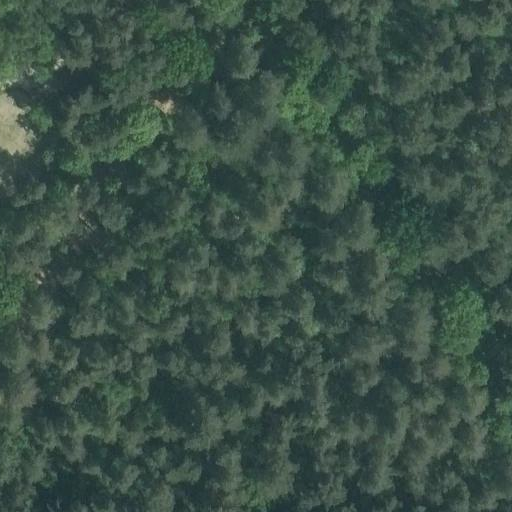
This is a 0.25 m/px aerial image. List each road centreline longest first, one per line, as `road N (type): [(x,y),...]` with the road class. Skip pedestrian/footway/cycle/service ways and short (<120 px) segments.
road 1 (track): [(511,387),(254,0)]
road 2 (track): [(221,0),(0,274)]
